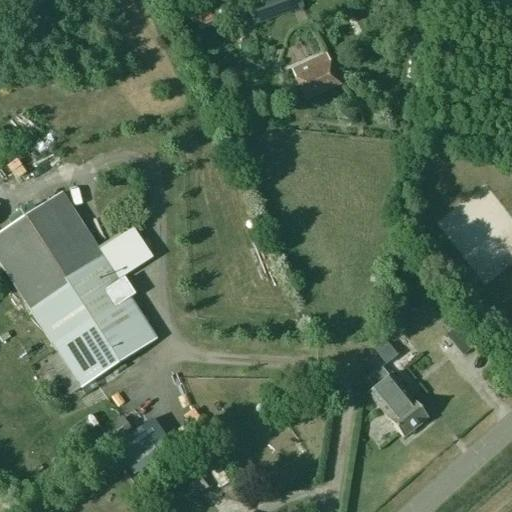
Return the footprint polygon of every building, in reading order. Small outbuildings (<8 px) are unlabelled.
[(258,0),(247,4),(254,23),(269,17),(263,0),(258,0)] [(283,0),(287,11),(303,6),(300,0),(283,0)] [(325,56),(290,72),(304,102),(338,86),(325,56)] [(60,195),(0,233),(0,269),(78,391),(155,342),(60,195)] [(459,349),(472,341),(460,324),(448,332),(459,349)] [(377,355),(386,366),(397,357),(383,340),(373,349),(377,354),(377,355)] [(413,402),(390,376),(388,377),(380,369),(368,380),(375,389),(368,395),(390,420),(389,421),(404,439),(428,419),(413,402)] [(121,421),(97,438),(93,432),(77,443),(90,462),(130,434),(121,421)] [(150,470),(144,461),(155,454),(140,430),(129,438),(112,450),(127,473),(131,470),(137,479),(150,470)] [(198,468),(186,478),(200,495),(212,485),(198,468)]
